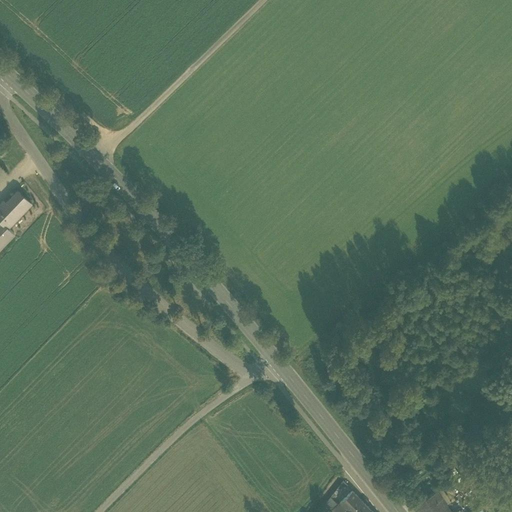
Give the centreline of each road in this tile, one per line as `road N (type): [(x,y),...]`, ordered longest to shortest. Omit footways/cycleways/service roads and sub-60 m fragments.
road 1 (secondary): [(274,359),(94,158)]
road 2 (unclassified): [(274,359),(151,453),(94,511)]
road 3 (unclassified): [(94,158),(262,0)]
road 4 (secondary): [(397,511),(274,359)]
road 5 (track): [(0,37),(114,142)]
road 6 (secondary): [(94,158),(0,70)]
